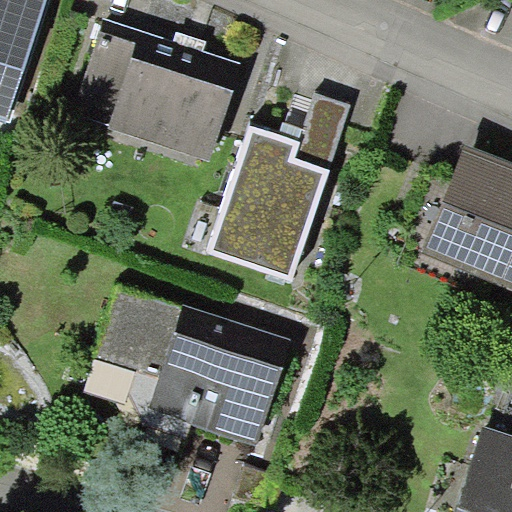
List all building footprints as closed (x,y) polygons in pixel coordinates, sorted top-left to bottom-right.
[(0,0),(0,118),(7,121),(46,0),(0,0)] [(72,116),(210,161),(242,62),(203,49),(174,40),(104,17),(72,116)] [(206,40),(177,31),(174,40),(203,49),(206,40)] [(304,129),(300,142),(295,157),(330,168),(351,104),(316,93),(304,129)] [(300,142),(304,129),(283,122),(279,135),(300,142)] [(293,280),(330,168),(295,157),(300,142),(279,135),(249,125),(207,252),(293,280)] [(511,162),(465,143),(420,252),(511,289),(511,162)] [(291,338),(183,303),(181,309),(117,287),(95,358),(137,372),(128,397),(141,424),(186,441),(192,425),(255,446),(291,338)] [(511,511),(511,434),(481,425),(452,511),(511,511)]
